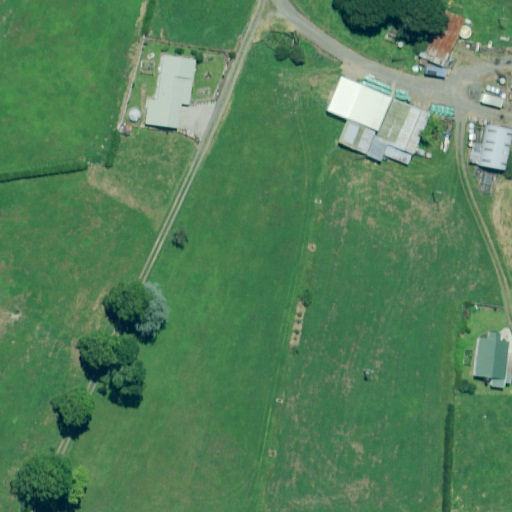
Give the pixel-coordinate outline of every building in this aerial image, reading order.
[(465,19),(441,8),(419,56),(444,67),(465,19)] [(196,60),(164,56),(157,101),(149,100),(146,123),(178,128),(181,103),(190,105),(196,60)] [(339,142),(368,154),(367,156),(380,162),(383,155),(409,165),(413,153),(426,159),(429,152),(416,147),(429,115),(392,100),(389,108),(375,102),(366,125),(348,118),(339,142)] [(457,108),(439,103),(436,112),(454,117),(457,108)] [(143,113),(142,111),(141,110),(140,109),(139,108),(138,108),(136,108),(135,108),(134,108),(132,109),(131,109),(130,110),(130,111),(129,113),(129,114),(128,115),(128,117),(129,118),(129,119),(130,120),(131,121),(132,122),(133,123),(134,123),(136,123),(137,123),(138,123),(140,122),(141,122),(142,121),(143,120),(143,118),(144,117),(144,116),(144,115),(143,113)] [(511,138),(511,129),(487,126),(480,166),(507,170),(511,138)] [(509,334),(489,332),(488,341),(478,340),(474,376),(492,378),(491,386),(503,388),(509,334)]
